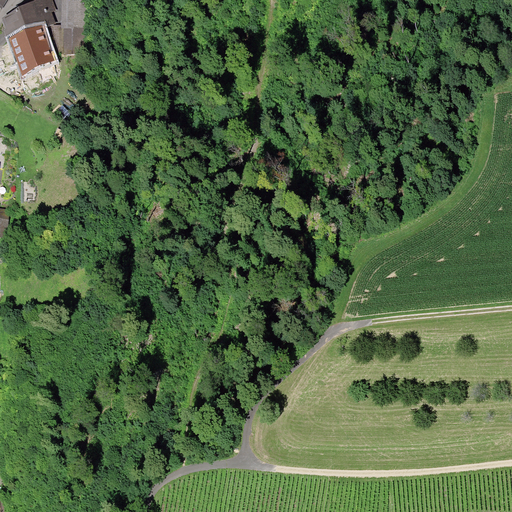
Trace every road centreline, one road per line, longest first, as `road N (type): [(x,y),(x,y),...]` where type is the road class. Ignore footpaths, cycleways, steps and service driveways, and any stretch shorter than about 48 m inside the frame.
road 1 (track): [(274,0),(250,160),(219,248),(218,316),(181,403),(175,474)]
road 2 (track): [(148,511),(152,492),(166,479),(219,464),(315,473),(511,464)]
road 3 (track): [(245,464),(257,397),(326,335),(350,324),(511,309)]
